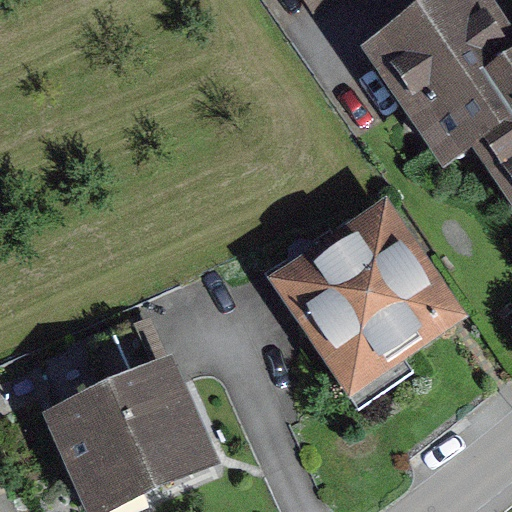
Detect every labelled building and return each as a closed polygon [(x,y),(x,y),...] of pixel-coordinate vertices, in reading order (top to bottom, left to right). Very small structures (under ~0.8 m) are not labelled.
[(511,37),(485,0),(440,0),(371,48),(446,155),(478,132),(511,180),(511,37)] [(276,279),(351,389),(459,315),(384,206),(276,279)] [(40,358),(59,406),(148,371),(130,323),(40,358)] [(54,416),(95,510),(209,460),(167,366),(54,416)] [(0,511),(23,511),(0,456),(0,511)]
